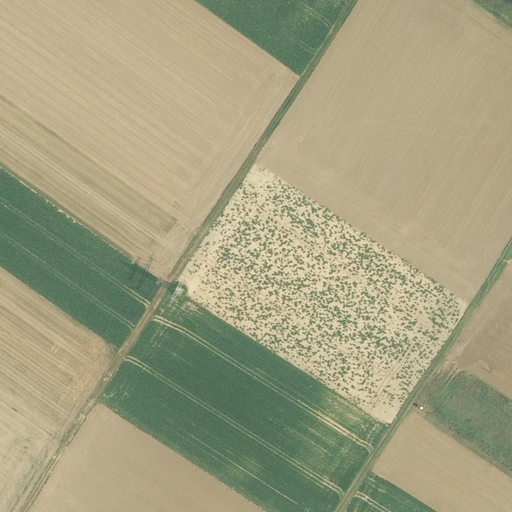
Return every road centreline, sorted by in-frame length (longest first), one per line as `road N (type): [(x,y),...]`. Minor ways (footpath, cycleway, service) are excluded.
road 1 (track): [(34,511),(366,0)]
road 2 (track): [(511,258),(349,511)]
road 3 (track): [(97,411),(255,511)]
